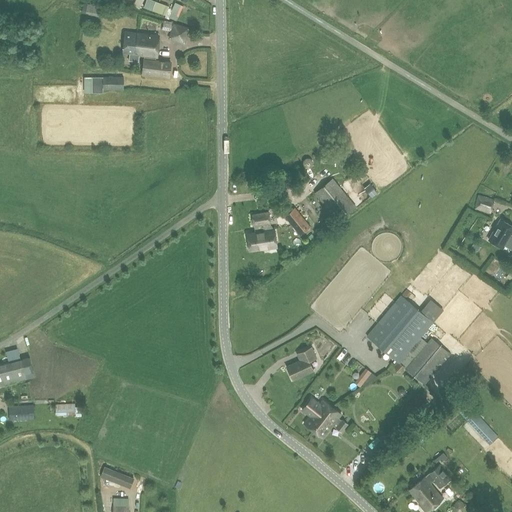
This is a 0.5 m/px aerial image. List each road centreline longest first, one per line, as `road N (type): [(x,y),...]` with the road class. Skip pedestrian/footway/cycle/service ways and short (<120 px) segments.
road 1 (tertiary): [(366,511),(254,412),(235,385),(225,357),(223,194)]
road 2 (unclassified): [(511,141),(282,0)]
road 3 (unclassified): [(0,343),(223,194)]
road 4 (tertiary): [(223,194),(220,0)]
